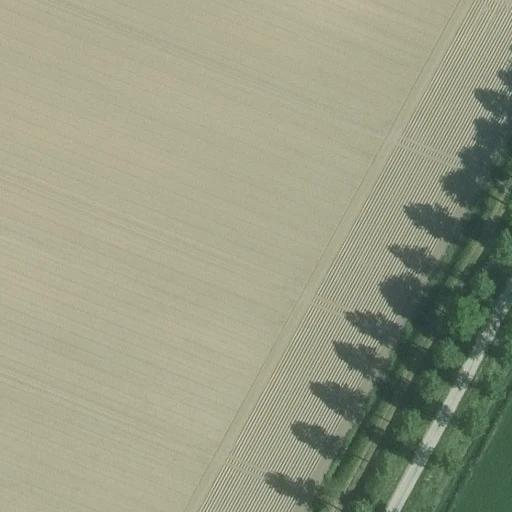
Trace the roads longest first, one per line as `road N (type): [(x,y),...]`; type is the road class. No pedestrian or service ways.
road 1 (track): [(511,181),(323,511)]
road 2 (unclassified): [(390,511),(511,292)]
